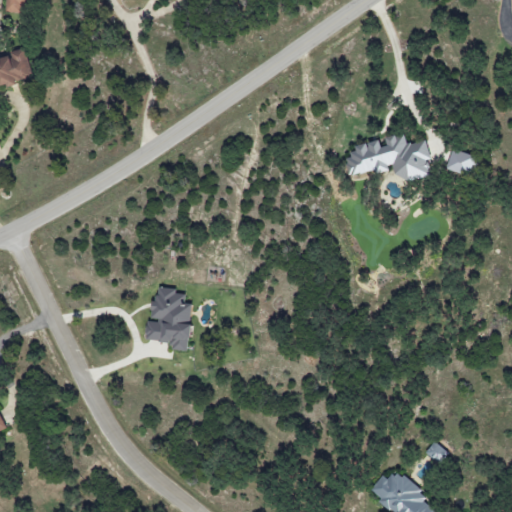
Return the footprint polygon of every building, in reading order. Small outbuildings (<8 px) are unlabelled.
[(5,0),(4,11),(23,14),(24,0),(5,0)] [(33,77),(26,48),(11,51),(4,60),(0,56),(0,81),(7,87),(16,85),(20,80),(33,77)] [(348,175),(391,170),(392,181),(429,177),(427,159),(429,159),(427,141),(406,143),(405,134),(383,137),(383,141),(352,145),(353,157),(346,158),(348,175)] [(446,169),(469,176),(476,156),(454,149),(446,169)] [(146,340),(172,342),(172,350),(189,351),(193,304),(184,303),(185,294),(176,293),(176,288),(155,287),(153,320),(148,320),(146,340)] [(425,453),(439,465),(449,453),(435,442),(425,453)] [(436,511),(423,501),(428,496),(397,471),(389,480),(382,475),(368,493),(391,511),(436,511)]
